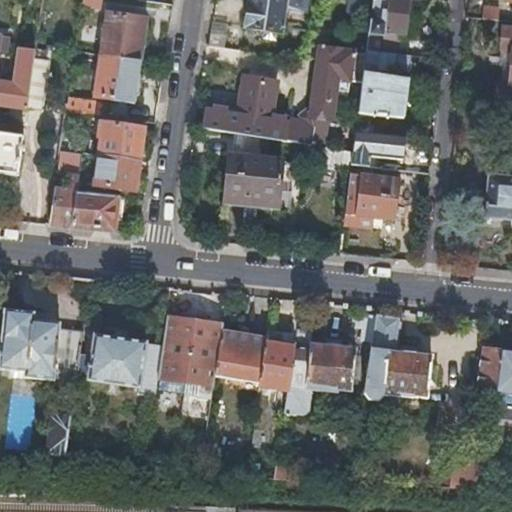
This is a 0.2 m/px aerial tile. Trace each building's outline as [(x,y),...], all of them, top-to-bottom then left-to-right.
[(83,0),(82,6),(103,9),(103,0),(83,0)] [(250,3),(246,26),(283,32),(287,0),(251,0),(251,3),(250,3)] [(408,16),(409,0),(373,0),(373,4),(367,49),(401,53),(403,41),(385,38),(386,31),(405,34),(406,32),(413,33),(415,17),(408,16)] [(484,6),(483,17),(500,19),(501,7),(484,6)] [(102,54),(141,60),(143,47),(145,48),(148,45),(150,29),(148,27),(146,25),(147,18),(108,13),(102,54)] [(208,45),(235,49),(238,28),(211,24),(208,45)] [(511,26),(507,26),(503,62),(511,63),(511,81),(503,81),(501,104),(511,104),(511,26)] [(423,43),(403,41),(401,53),(411,55),(421,56),(423,43)] [(363,82),(367,53),(321,47),(313,112),(308,121),(210,105),(206,128),(323,147),(325,147),(330,116),(333,113),(335,97),(347,98),(349,81),(363,82)] [(36,53),(28,109),(43,111),(52,51),(37,49),(36,53)] [(411,55),(401,53),(367,49),(367,53),(363,82),(357,132),(370,133),(373,115),(405,118),(410,80),(380,75),(381,64),(410,68),(411,55)] [(0,50),(0,77),(10,78),(12,51),(0,50)] [(1,82),(0,91),(0,104),(28,109),(36,53),(20,51),(15,84),(1,82)] [(139,73),(141,60),(102,54),(96,96),(135,102),(136,95),(139,94),(141,92),(143,77),(141,74),(139,73)] [(501,81),(503,81),(511,81),(511,63),(503,62),(501,81)] [(77,111),(89,113),(101,115),(102,103),(69,98),(67,110),(77,111)] [(74,127),(87,128),(89,113),(77,111),(74,127)] [(102,138),(99,154),(139,160),(143,129),(101,122),(99,137),(102,138)] [(0,171),(19,174),(25,136),(0,132),(0,171)] [(373,133),(370,133),(357,132),(354,151),(354,154),(364,155),(370,155),(373,133)] [(403,159),(406,137),(373,133),(370,155),(403,159)] [(354,154),(354,151),(325,147),(323,147),(320,166),(351,171),(352,167),(354,154)] [(55,188),(50,224),(72,226),(77,191),(82,160),(83,153),(61,151),(58,174),(69,176),(66,190),(55,188)] [(139,160),(99,154),(95,185),(134,191),(139,160)] [(363,168),(364,155),(354,154),(352,167),(363,168)] [(284,161),(231,156),(227,204),(280,208),(284,161)] [(351,172),(345,223),(375,227),(376,217),(396,219),(401,179),(351,172)] [(511,220),(511,172),(511,177),(490,175),(486,218),(511,220)] [(118,197),(77,191),(72,226),(114,231),(118,197)] [(79,354),(80,346),(57,343),(60,324),(32,321),(33,314),(4,310),(0,344),(0,368),(24,372),(24,377),(52,380),(52,378),(75,381),(76,374),(79,354)] [(376,314),(364,393),(366,394),(369,399),(379,400),(384,394),(414,397),(414,396),(429,397),(433,355),(393,350),(393,347),(395,346),(400,319),(376,314)] [(198,399),(212,401),(216,376),(224,329),(225,325),(168,317),(164,344),(159,379),(200,385),(198,399)] [(224,329),(216,376),(261,385),(268,337),(224,329)] [(287,392),(284,414),(304,416),(310,412),(313,390),(338,393),(338,389),(353,391),(357,347),(311,342),(313,332),(297,330),(295,342),(287,392)] [(140,393),(157,395),(159,379),(164,344),(94,336),(92,355),(79,354),(76,374),(89,376),(88,380),(140,387),(140,393)] [(261,385),(261,387),(287,392),(295,342),(268,337),(261,385)] [(480,389),(496,391),(501,351),(486,349),(480,389)] [(496,391),(496,392),(511,393),(511,351),(501,350),(501,351),(496,391)] [(45,468),(62,471),(70,415),(55,413),(52,416),(45,468)] [(449,468),(449,486),(472,486),(472,468),(449,468)]
